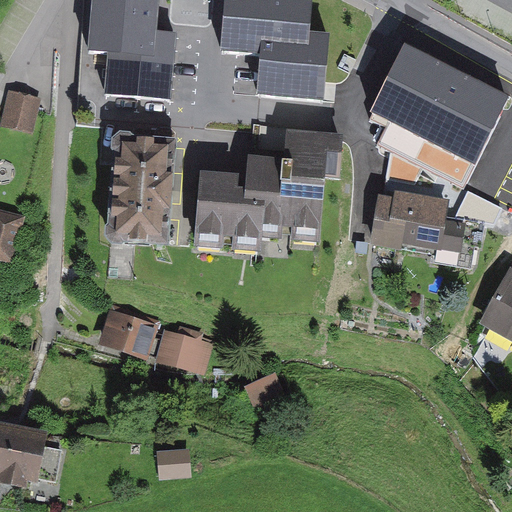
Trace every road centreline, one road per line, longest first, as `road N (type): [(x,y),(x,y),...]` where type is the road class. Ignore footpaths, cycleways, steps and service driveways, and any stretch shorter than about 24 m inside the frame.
road 1 (unknown): [(200,121),(161,192),(155,221),(170,252)]
road 2 (tertiary): [(511,66),(388,0)]
